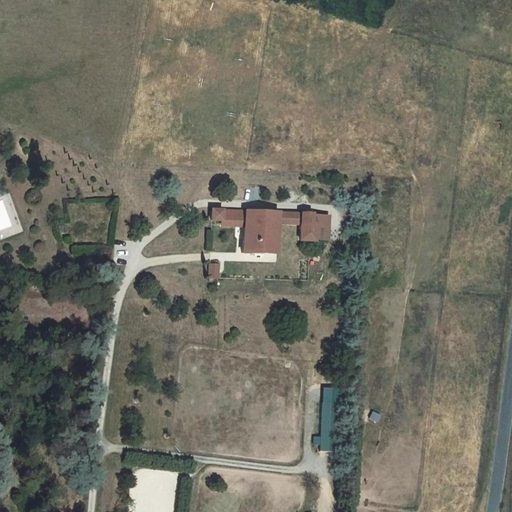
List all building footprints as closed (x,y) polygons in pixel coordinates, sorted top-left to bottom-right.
[(221,211),(211,211),(210,221),(220,221),(221,211)] [(244,212),(221,211),(220,221),(220,225),(243,226),(244,212)] [(311,215),(244,212),(243,226),(242,253),(274,254),(276,223),(300,225),(300,241),(314,241),(314,240),(314,224),(310,224),(311,216),(311,215)] [(328,217),(311,216),(310,224),(314,224),(314,240),(326,241),(328,217)] [(218,265),(208,265),(208,278),(217,278),(218,265)] [(326,452),(326,404),(317,404),(317,452),(326,452)]
